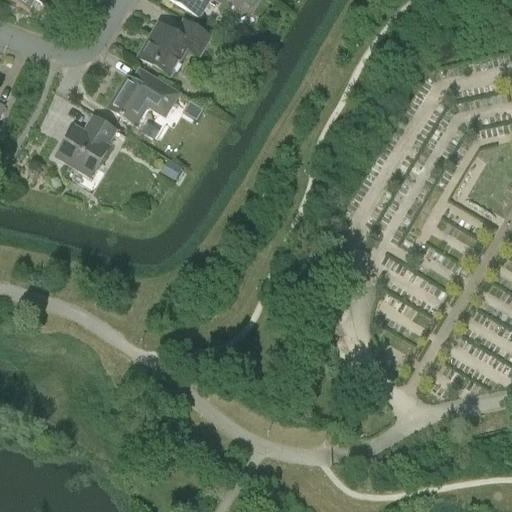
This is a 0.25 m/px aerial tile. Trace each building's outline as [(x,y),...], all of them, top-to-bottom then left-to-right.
[(0,0),(15,8),(16,6),(28,13),(35,2),(50,11),(55,2),(50,0),(0,0)] [(168,0),(199,19),(210,0),(168,0)] [(257,0),(243,0),(241,3),(252,9),(257,0)] [(183,22),(175,35),(159,26),(139,59),(170,78),(185,53),(200,62),(213,40),(183,22)] [(150,78),(143,89),(127,79),(108,110),(136,127),(147,108),(165,118),(178,95),(150,78)] [(93,117),(83,133),(76,129),(58,159),(92,179),(110,149),(109,149),(118,133),(93,117)] [(180,170),(168,164),(162,174),(175,181),(180,170)]
